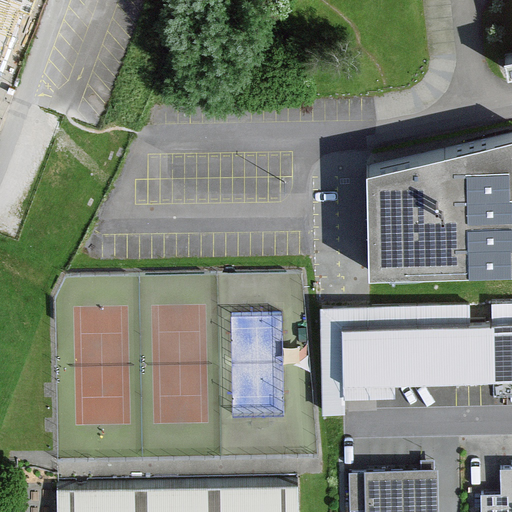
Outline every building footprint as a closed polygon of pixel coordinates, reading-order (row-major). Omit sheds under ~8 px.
[(400,259),(511,254),(511,132),(397,161),(400,259)] [(511,322),(321,321),(321,411),(334,411),(347,412),(347,395),(394,395),(394,378),(469,378),(511,378),(511,322)] [(511,511),(511,464),(499,465),(500,491),(479,491),(479,511),(511,511)] [(436,511),(436,466),(348,468),(349,511),(436,511)] [(302,511),(302,488),(60,484),(60,511),(302,511)]
